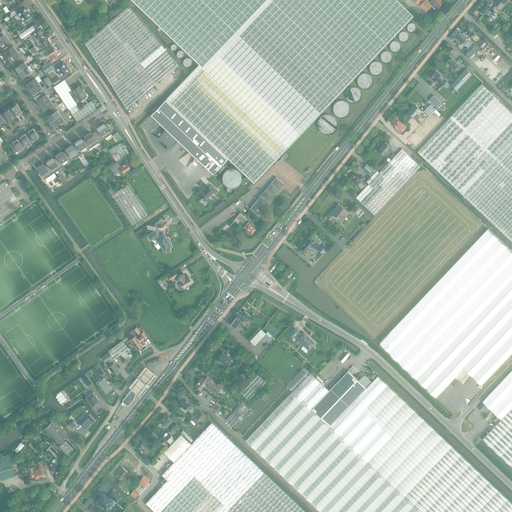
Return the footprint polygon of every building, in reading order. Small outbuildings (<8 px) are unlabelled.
[(131,0),(199,64),(190,73),(183,81),(166,99),(196,128),(228,158),(254,183),(267,169),(390,40),(400,29),(405,23),(414,15),(397,0),(131,0)] [(426,12),(432,5),(426,0),(420,6),(426,12)] [(433,0),(432,2),(438,8),(440,8),(441,7),(441,5),(444,2),(444,1),(445,0),(433,0)] [(483,15),(491,7),(490,6),(493,3),(494,2),(492,1),(491,0),(485,0),(485,1),(484,1),(477,9),(483,15)] [(495,0),(494,2),(493,3),(495,5),(500,9),(507,0),(495,0)] [(492,8),(495,5),(493,3),(490,6),(491,7),(483,15),(490,21),(498,13),(492,8)] [(19,6),(14,9),(16,12),(17,12),(22,19),(24,21),(31,16),(24,6),(23,7),(21,4),(19,6)] [(144,69),(166,50),(129,6),(119,14),(85,43),(127,109),(156,84),(144,69)] [(0,38),(8,32),(3,24),(0,26),(0,38)] [(466,25),(462,29),(464,32),(463,33),(467,37),(468,36),(471,38),(472,37),(473,37),(475,36),(474,35),(475,34),(466,25)] [(19,36),(21,39),(35,29),(33,26),(19,36)] [(34,32),(31,35),(33,38),(34,37),(39,44),(41,43),(42,42),(42,43),(44,42),(44,41),(46,40),(40,30),(35,33),(34,32)] [(459,31),(452,37),(460,45),(462,43),(464,45),(468,42),(465,39),(467,38),(459,31)] [(0,44),(1,45),(6,41),(9,44),(14,40),(8,32),(0,38),(0,44)] [(477,43),(476,44),(476,45),(479,48),(485,41),(487,40),(484,38),(479,43),(477,43)] [(11,47),(5,51),(6,52),(5,53),(7,56),(8,55),(8,56),(17,50),(13,46),(16,44),(14,40),(9,44),(11,47)] [(466,55),(469,57),(479,48),(476,45),(476,44),(475,44),(471,48),(472,49),(466,55)] [(29,50),(33,57),(39,53),(34,46),(29,50)] [(57,53),(56,51),(55,48),(54,49),(53,47),(44,53),(48,59),(49,58),(52,63),(57,59),(55,56),(54,55),(57,53)] [(9,57),(8,57),(10,61),(11,60),(12,61),(17,57),(20,60),(25,57),(23,53),(20,55),(17,50),(8,56),(9,57)] [(178,65),(166,50),(144,69),(156,84),(178,65)] [(22,63),(16,67),(17,68),(16,69),(18,72),(19,72),(28,67),(28,66),(24,62),(27,60),(25,57),(20,60),(22,63)] [(451,57),(447,62),(453,68),(451,71),(454,74),(460,67),(458,65),(459,64),(451,57)] [(56,67),(62,76),(71,71),(63,60),(59,63),(58,61),(53,64),(55,67),(56,67)] [(20,73),(19,73),(21,77),(22,76),(23,77),(28,73),(31,76),(36,73),(30,65),(28,66),(28,67),(19,72),(20,73)] [(44,70),(43,70),(46,74),(53,69),(51,65),(46,68),(44,70)] [(451,85),(457,91),(472,75),(466,69),(451,85)] [(437,72),(431,78),(435,82),(436,81),(441,86),(446,81),(437,72)] [(33,80),(27,83),(28,85),(27,85),(29,88),(30,88),(40,82),(41,81),(37,75),(36,73),(31,76),(33,80)] [(48,77),(44,79),(49,87),(53,84),(48,77)] [(59,77),(52,82),(55,86),(61,81),(59,77)] [(54,87),(77,122),(95,109),(90,102),(80,109),(68,91),(71,90),(64,80),(54,87)] [(31,89),(30,90),(32,93),(33,92),(34,94),(34,93),(39,90),(41,93),(47,89),(45,86),(43,87),(40,82),(30,88),(31,89)] [(511,113),(482,84),(418,152),(467,198),(511,150),(511,113)] [(87,97),(84,92),(83,93),(78,87),(71,91),(76,98),(77,98),(79,102),(87,97)] [(44,96),(38,100),(38,99),(38,100),(38,101),(40,104),(41,104),(41,105),(50,99),(46,94),(49,92),(47,89),(41,93),(44,96)] [(429,100),(440,110),(444,105),(433,95),(429,100)] [(42,105),(41,106),(43,109),(44,109),(45,110),(45,109),(50,106),(52,109),(58,105),(56,102),(53,104),(50,99),(41,105),(42,105)] [(168,147),(169,149),(170,149),(169,148),(177,140),(213,174),(224,163),(228,158),(166,99),(150,115),(166,129),(158,138),(158,137),(157,138),(161,140),(165,143),(167,145),(168,147)] [(16,104),(8,109),(14,118),(15,118),(14,118),(17,116),(18,115),(19,116),(19,115),(22,113),(21,111),(16,104)] [(423,111),(429,116),(435,109),(432,106),(430,104),(423,111)] [(55,112),(49,116),(49,117),(49,118),(51,120),(52,120),(52,121),(63,113),(58,105),(52,109),(55,112)] [(415,105),(408,113),(417,121),(420,117),(415,114),(420,109),(415,105)] [(8,109),(0,115),(7,123),(9,121),(10,121),(11,121),(14,118),(8,109)] [(53,122),(52,122),(54,125),(55,125),(56,126),(61,122),(63,125),(69,121),(63,113),(52,121),(53,122)] [(395,123),(393,125),(397,128),(396,129),(403,135),(405,132),(402,130),(405,126),(398,120),(397,121),(396,121),(395,122),(395,123)] [(111,135),(104,124),(104,123),(98,127),(99,127),(100,129),(96,132),(102,141),(111,135)] [(39,137),(33,128),(29,131),(29,130),(28,130),(29,131),(28,131),(28,132),(25,134),(31,142),(39,137)] [(91,135),(90,133),(84,136),(85,137),(85,136),(86,138),(92,147),(102,141),(96,132),(91,135)] [(118,132),(114,134),(119,141),(123,139),(118,132)] [(25,134),(25,133),(21,136),(21,135),(21,136),(20,137),(17,139),(23,148),(31,142),(25,134)] [(0,164),(3,163),(3,162),(8,158),(0,145),(0,144),(3,142),(0,137),(0,164)] [(81,150),(85,147),(87,151),(92,147),(86,138),(82,141),(81,139),(75,143),(76,145),(77,144),(81,150)] [(9,145),(15,153),(23,148),(17,139),(13,141),(13,142),(12,142),(9,145)] [(116,161),(129,152),(122,141),(109,150),(116,161)] [(385,142),(378,151),(383,155),(387,149),(388,150),(391,147),(385,142)] [(83,154),(81,150),(77,144),(76,145),(72,147),(71,146),(71,145),(65,149),(66,149),(67,151),(73,160),(83,154)] [(356,197),(357,199),(363,204),(368,209),(371,211),(373,213),(374,214),(374,215),(393,195),(420,167),(403,150),(401,149),(389,162),(379,173),(383,177),(373,188),(369,183),(356,197)] [(511,150),(467,198),(511,240),(511,150)] [(62,163),(66,160),(69,163),(73,160),(67,151),(63,154),(62,152),(56,155),(56,156),(58,157),(62,163)] [(47,162),(48,164),(54,173),(64,166),(62,163),(58,157),(53,160),(52,158),(47,162)] [(119,172),(122,176),(123,176),(125,175),(125,173),(131,169),(130,168),(131,167),(129,165),(129,166),(127,163),(124,165),(123,165),(120,167),(117,162),(110,167),(115,175),(119,172)] [(48,164),(44,166),(43,165),(43,164),(37,168),(45,179),(54,173),(48,164)] [(224,164),(217,171),(219,173),(226,166),(224,164)] [(367,164),(363,168),(369,174),(373,169),(374,168),(375,167),(372,165),(370,167),(367,164)] [(371,176),(366,181),(369,183),(373,188),(383,177),(379,173),(377,171),(374,168),(373,169),(369,174),(371,176)] [(367,183),(360,176),(359,177),(356,174),(354,176),(352,176),(352,177),(352,178),(351,179),(362,188),(367,183)] [(250,208),(259,216),(285,184),(276,177),(250,208)] [(148,215),(134,194),(128,185),(112,196),(132,225),(148,215)] [(205,201),(214,193),(215,194),(218,191),(212,185),(209,188),(208,187),(203,192),(202,191),(199,194),(200,195),(199,196),(205,201)] [(223,200),(214,206),(216,209),(225,203),(225,202),(223,200)] [(333,209),(327,217),(330,220),(334,215),(338,218),(343,212),(345,214),(348,211),(338,204),(334,209),(333,209)] [(359,208),(355,212),(359,217),(364,212),(359,208)] [(248,221),(246,219),(240,213),(236,218),(243,223),(241,225),(243,227),(251,234),(256,227),(249,220),(248,221)] [(511,251),(488,229),(380,343),(436,397),(464,367),(511,316),(511,251)] [(164,234),(159,238),(157,236),(159,235),(156,231),(148,236),(151,240),(155,237),(156,239),(165,252),(167,250),(168,251),(169,252),(170,252),(171,251),(171,250),(171,249),(170,248),(173,246),(164,234)] [(308,238),(301,247),(303,250),(304,251),(305,251),(306,251),(311,245),(316,249),(319,245),(313,241),(312,241),(308,238)] [(318,250),(321,253),(322,253),(326,248),(323,245),(318,250)] [(178,275),(175,271),(168,276),(171,280),(178,275)] [(181,276),(177,278),(179,282),(178,283),(177,284),(180,289),(181,289),(183,288),(187,286),(187,285),(192,282),(188,275),(183,279),(181,276)] [(237,317),(231,325),(235,328),(241,320),(246,323),(251,316),(247,313),(247,312),(245,311),(244,311),(242,312),(239,310),(238,312),(236,312),(235,314),(235,315),(237,317)] [(511,316),(464,367),(482,385),(511,353),(511,316)] [(288,335),(292,339),(295,336),(297,338),(297,339),(309,351),(312,348),(313,348),(315,346),(315,345),(316,344),(303,332),(301,334),(299,332),(300,332),(295,327),(288,335)] [(255,345),(263,336),(265,333),(261,329),(250,340),(255,345)] [(137,339),(135,336),(130,340),(132,343),(137,350),(143,346),(140,342),(144,339),(147,337),(143,332),(140,334),(142,336),(137,339)] [(109,352),(112,357),(113,357),(115,355),(117,357),(129,348),(123,341),(109,352)] [(109,352),(101,358),(105,362),(104,363),(107,367),(108,366),(113,373),(114,373),(116,374),(120,371),(119,369),(114,363),(111,359),(113,357),(112,357),(109,352)] [(224,353),(223,352),(220,356),(219,355),(217,358),(218,358),(217,359),(220,361),(225,366),(231,359),(234,362),(236,358),(231,354),(228,357),(224,353)] [(104,373),(99,366),(96,369),(101,375),(104,373)] [(132,389),(131,390),(135,393),(136,392),(141,396),(157,375),(145,366),(129,386),(132,389)] [(267,418),(246,440),(267,461),(321,511),(511,511),(511,503),(379,377),(378,376),(372,382),(330,426),(311,409),(329,390),(310,373),(310,372),(310,373),(304,367),(287,385),(286,386),(288,387),(292,391),(267,418)] [(348,370),(329,390),(311,409),(330,426),(372,382),(365,375),(358,380),(348,370)] [(494,390),(483,401),(501,419),(511,407),(511,370),(495,388),(494,390)] [(257,372),(239,391),(248,400),(267,381),(257,372)] [(86,373),(81,377),(82,379),(88,387),(93,384),(88,377),(87,376),(86,374),(86,373)] [(202,377),(195,386),(196,387),(198,389),(198,388),(200,389),(205,383),(209,386),(211,388),(217,393),(218,391),(221,393),(223,391),(221,389),(220,388),(219,387),(215,383),(207,377),(205,379),(202,377)] [(102,390),(103,391),(105,391),(106,392),(111,388),(104,378),(102,379),(102,378),(96,382),(102,390)] [(123,402),(126,405),(127,405),(128,405),(129,405),(134,398),(135,393),(131,390),(123,400),(122,401),(122,402),(123,402)] [(57,394),(56,397),(61,403),(62,403),(67,399),(61,392),(61,391),(57,394)] [(93,392),(86,397),(93,406),(100,401),(93,392)] [(188,410),(191,406),(189,404),(190,403),(183,397),(182,398),(181,398),(180,399),(180,400),(178,404),(179,405),(178,407),(180,408),(181,407),(185,409),(186,408),(188,410)] [(242,402),(226,419),(233,426),(249,409),(242,402)] [(511,407),(501,419),(483,438),(511,466),(511,407)] [(204,415),(199,411),(191,419),(196,424),(204,415)] [(89,414),(79,423),(85,429),(94,420),(89,414)] [(175,422),(179,418),(174,414),(171,418),(171,419),(165,414),(159,421),(166,427),(172,420),(175,422)] [(74,420),(69,425),(73,429),(78,425),(74,420)] [(44,429),(59,444),(60,445),(58,446),(67,455),(69,455),(70,453),(70,451),(75,447),(51,422),(44,429)] [(211,422),(191,444),(173,462),(161,475),(167,480),(145,503),(154,511),(305,511),(296,503),(264,472),(263,473),(234,444),(211,422)] [(166,441),(169,444),(170,445),(163,452),(173,462),(191,444),(180,434),(174,440),(170,437),(166,441)] [(21,442),(15,450),(18,452),(24,445),(21,442)] [(38,449),(30,442),(27,446),(34,453),(38,449)] [(140,443),(139,444),(140,445),(137,448),(141,451),(142,453),(144,454),(146,454),(148,456),(153,450),(145,444),(142,442),(142,443),(140,443)] [(46,450),(55,459),(59,454),(51,445),(46,450)] [(0,479),(15,475),(11,464),(9,459),(13,458),(12,453),(0,457),(0,479)] [(36,478),(46,476),(43,462),(38,463),(40,469),(36,470),(36,467),(28,468),(30,478),(34,477),(35,479),(36,478)] [(54,477),(59,475),(53,462),(48,464),(54,477)] [(122,466),(115,475),(117,477),(118,477),(119,478),(123,473),(125,475),(129,470),(132,472),(135,469),(132,466),(132,467),(127,463),(127,464),(123,468),(122,467),(122,466)] [(143,480),(140,483),(144,486),(149,480),(150,480),(144,475),(142,479),(143,480)] [(115,495),(112,498),(119,504),(122,500),(115,495)] [(115,503),(111,500),(105,496),(104,496),(105,497),(103,499),(103,498),(99,503),(101,504),(99,507),(104,511),(106,508),(108,510),(111,506),(112,507),(115,503)]
